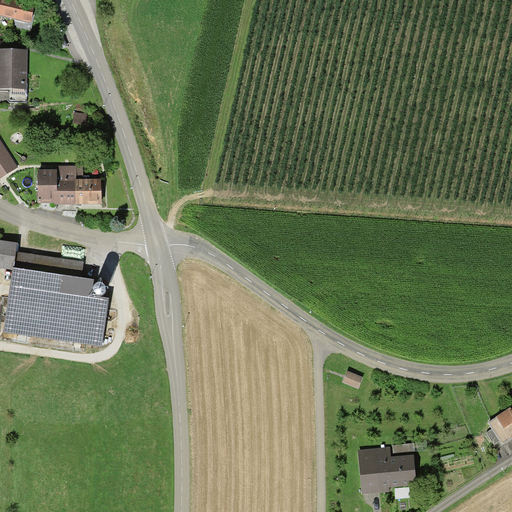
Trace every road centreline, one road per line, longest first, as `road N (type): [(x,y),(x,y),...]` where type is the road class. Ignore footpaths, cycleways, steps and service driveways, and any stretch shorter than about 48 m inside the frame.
road 1 (unclassified): [(157,245),(212,254),(376,360),(454,374),(511,362)]
road 2 (tertiary): [(181,511),(178,398),(157,245)]
road 3 (tertiary): [(157,245),(102,72),(70,0)]
road 4 (track): [(327,335),(318,352),(319,511)]
road 5 (residential): [(157,245),(32,222),(0,207)]
